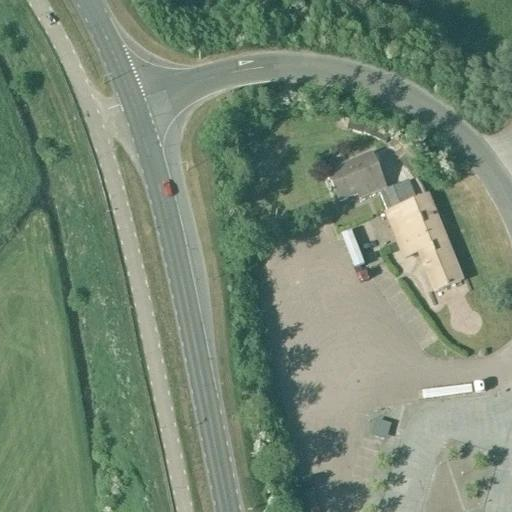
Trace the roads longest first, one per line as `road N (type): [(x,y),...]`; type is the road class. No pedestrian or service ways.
road 1 (primary): [(227,511),(178,268),(131,101)]
road 2 (unclassified): [(181,511),(133,261),(88,115)]
road 3 (unclassified): [(492,175),(455,131),(404,94),(311,66),(267,65),(131,101)]
road 4 (unclassified): [(88,115),(35,0)]
